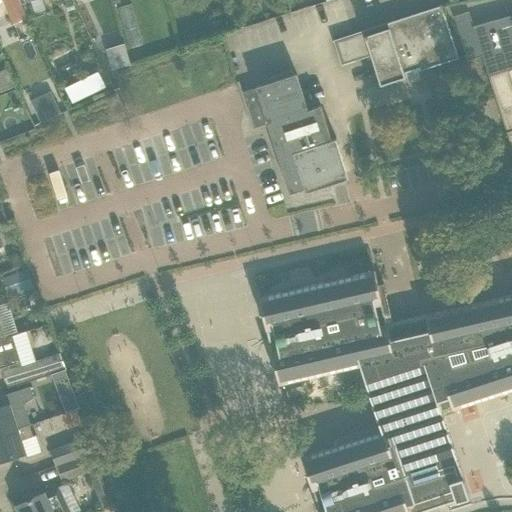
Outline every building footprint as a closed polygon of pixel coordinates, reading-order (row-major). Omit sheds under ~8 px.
[(28,23),(19,4),(17,0),(1,0),(15,29),(28,23)] [(458,58),(452,39),(441,5),(333,40),(341,65),(356,60),(353,52),(368,47),(380,85),(405,77),(404,73),(419,68),(420,70),(458,58)] [(511,15),(511,16),(511,18),(511,33),(478,45),(511,149),(511,15)] [(9,67),(0,70),(0,91),(16,86),(9,67)] [(238,81),(237,81),(252,129),(266,124),(285,182),(286,181),(289,193),(304,188),(306,193),(307,192),(348,178),(335,139),(336,139),(336,138),(331,140),(320,105),(307,109),(296,74),(255,87),(260,101),(247,106),(238,81)] [(83,79),(65,88),(73,104),(91,95),(83,79)] [(50,95),(32,103),(38,114),(55,106),(50,95)] [(234,227),(245,224),(240,208),(229,211),(234,227)] [(15,253),(8,255),(11,266),(19,264),(15,253)] [(26,268),(10,274),(16,292),(32,286),(26,268)] [(511,389),(511,294),(380,325),(375,305),(382,304),(374,270),(259,297),(279,384),(360,365),(381,431),(302,457),(319,511),(422,511),(469,497),(442,411),(453,407),(453,409),(511,389)] [(40,317),(31,292),(20,296),(29,321),(40,317)] [(6,337),(0,318),(0,340),(12,337),(12,335),(6,337)] [(0,368),(20,362),(12,337),(0,340),(0,368)] [(26,381),(65,368),(60,353),(21,365),(26,381)] [(64,370),(51,374),(56,388),(69,383),(64,370)] [(0,406),(0,434),(29,425),(31,424),(30,423),(29,423),(23,403),(32,397),(29,388),(30,387),(30,386),(0,396),(0,397),(1,397),(3,406),(0,406)] [(76,410),(62,415),(67,429),(80,424),(76,410)] [(20,439),(32,436),(29,425),(0,434),(0,462),(25,454),(20,439)] [(73,442),(49,451),(55,467),(79,458),(95,453),(89,436),(73,442)] [(79,458),(55,467),(61,483),(88,473),(101,508),(114,503),(100,467),(99,464),(95,453),(79,458)] [(18,511),(71,511),(59,487),(45,493),(45,492),(15,505),(18,511)]
